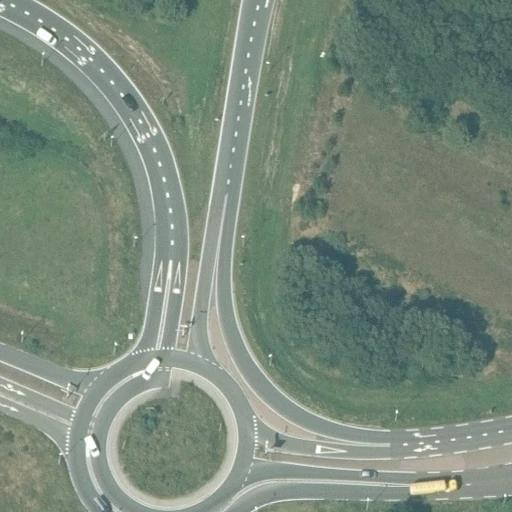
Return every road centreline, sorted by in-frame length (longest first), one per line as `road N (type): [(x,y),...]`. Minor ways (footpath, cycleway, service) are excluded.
road 1 (motorway): [(18,0),(81,40),(142,112),(174,193),(178,261)]
road 2 (motorway): [(384,445),(279,407),(247,371),(229,333),(210,256)]
road 3 (motorway): [(210,256),(250,0)]
road 4 (trunk): [(235,511),(282,491),(419,486)]
road 5 (trunk): [(238,475),(265,469),(419,486)]
road 6 (trunk): [(384,445),(314,448),(245,433)]
road 7 (trunk): [(511,430),(384,445)]
